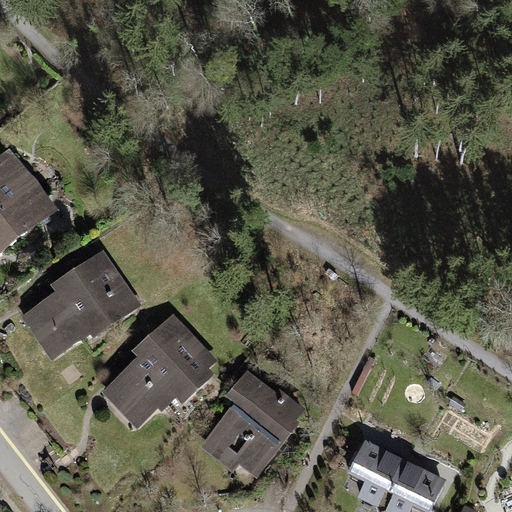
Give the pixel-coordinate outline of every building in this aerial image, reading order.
[(0,251),(4,250),(7,245),(12,245),(39,224),(39,220),(38,218),(33,211),(40,204),(41,201),(40,199),(27,180),(23,181),(11,164),(7,163),(4,163),(0,166),(0,251)] [(64,298),(38,316),(61,350),(92,329),(95,333),(122,315),(119,310),(130,302),(102,261),(59,291),(64,298)] [(146,363),(118,389),(130,401),(124,407),(138,422),(157,404),(161,409),(176,395),(182,401),(207,377),(201,371),(210,363),(174,324),(140,356),(146,363)] [(243,407),(216,441),(249,468),(263,452),(270,457),(284,440),(279,436),(297,415),(281,402),(278,405),(249,382),(234,400),(243,407)] [(366,448),(354,473),(365,479),(368,486),(362,499),(378,506),(379,511),(389,511),(408,511),(411,508),(418,505),(430,511),(443,486),(366,448)]
